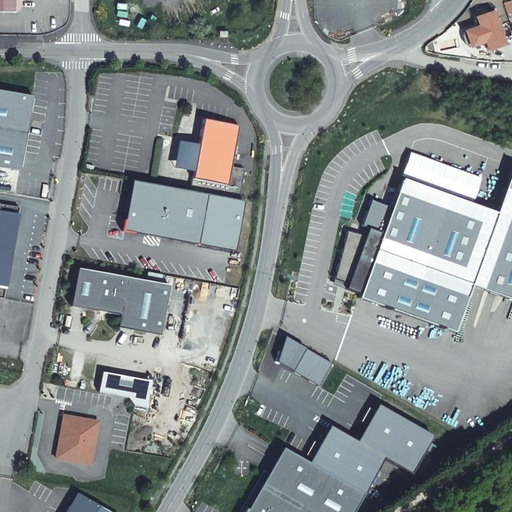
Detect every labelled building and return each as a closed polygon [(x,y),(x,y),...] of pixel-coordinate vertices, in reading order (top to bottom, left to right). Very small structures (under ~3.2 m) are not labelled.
[(0,0),(0,9),(15,9),(14,0),(0,0)] [(511,12),(509,4),(500,8),(504,18),(511,14),(511,12)] [(506,47),(491,15),(474,24),(478,32),(464,39),(471,53),(485,47),(488,55),(506,47)] [(471,53),(464,39),(462,39),(462,43),(463,47),(465,51),(469,54),(471,53)] [(32,95),(0,89),(0,166),(19,170),(32,95)] [(232,166),(240,125),(203,119),(198,145),(186,143),(182,168),(194,170),(190,190),(205,193),(240,200),(245,174),(231,172),(232,166)] [(182,168),(186,143),(180,142),(175,166),(182,168)] [(345,235),(335,286),(454,330),(470,285),(511,300),(511,166),(494,214),(399,183),(389,209),(372,200),(359,233),(345,235)] [(197,244),(205,193),(133,181),(124,231),(197,244)] [(0,203),(0,297),(3,298),(19,206),(0,203)] [(168,284),(77,267),(70,305),(119,314),(117,327),(159,334),(168,284)] [(328,427),(309,463),(362,493),(380,458),(409,472),(431,435),(376,406),(354,441),(328,427)] [(97,420),(63,414),(55,457),(90,463),(97,420)] [(281,447),(267,472),(280,479),(294,455),(281,447)] [(351,511),(362,493),(309,463),(294,455),(280,479),(267,472),(246,509),(244,509),(242,511),(351,511)] [(246,509),(267,472),(263,470),(238,511),(242,511),(244,509),(246,509)] [(109,511),(77,494),(66,511),(109,511)]
